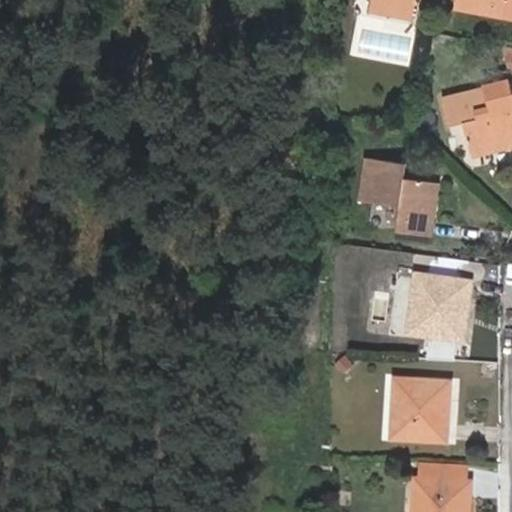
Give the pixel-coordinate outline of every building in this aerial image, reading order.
[(374,0),(372,13),(413,21),(416,0),(374,0)] [(460,0),(459,10),(501,18),(504,0),(460,0)] [(511,20),(511,0),(504,0),(501,18),(511,20)] [(457,13),(442,10),(438,28),(455,31),(457,13)] [(511,89),(510,81),(485,87),(485,89),(444,99),(451,126),(466,122),(475,158),(511,148),(511,89)] [(406,164),(367,157),(360,199),(400,206),(397,230),(433,235),(441,185),(405,178),(406,164)] [(473,283),(419,274),(410,332),(465,341),(473,283)] [(451,381),(399,379),(395,435),(447,438),(451,381)] [(420,462),(419,478),(472,481),(472,465),(420,462)] [(470,511),(472,481),(419,478),(416,511),(470,511)]
